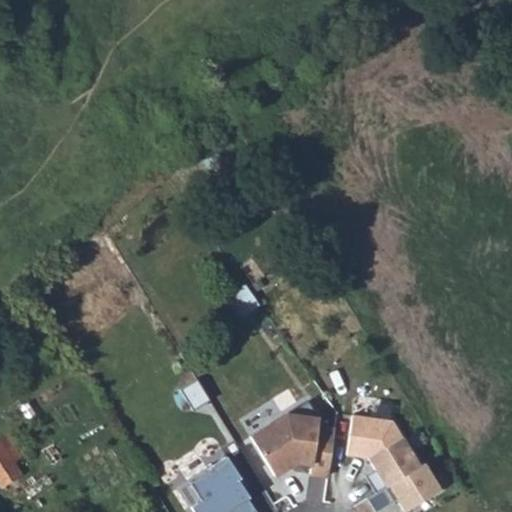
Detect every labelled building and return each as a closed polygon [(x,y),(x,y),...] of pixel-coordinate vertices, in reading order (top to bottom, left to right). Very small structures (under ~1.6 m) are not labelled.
[(270,401),(243,418),(251,431),(278,413),(270,401)] [(305,401),(248,436),(272,476),(293,462),(308,464),(307,475),(325,477),(331,430),(315,427),(316,419),(305,401)] [(389,421),(349,416),(343,456),(364,459),(371,471),(361,477),(371,494),(416,466),(389,421)] [(11,430),(0,436),(0,483),(1,485),(32,468),(11,430)] [(205,470),(185,483),(197,501),(187,508),(190,511),(250,511),(250,508),(245,499),(246,498),(235,481),(237,479),(222,457),(204,469),(205,470)] [(416,466),(371,494),(363,499),(371,511),(374,511),(393,500),(400,511),(436,490),(420,463),(416,466)]
